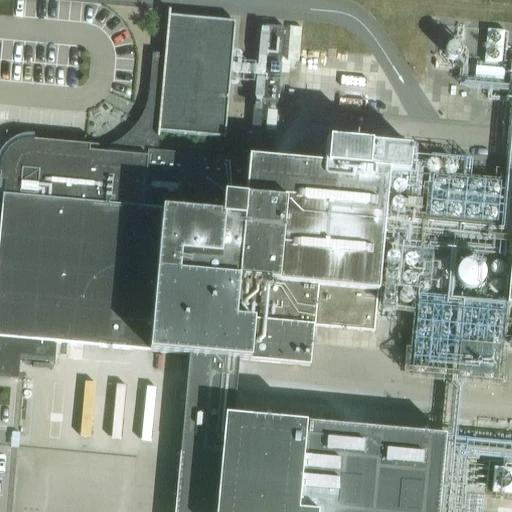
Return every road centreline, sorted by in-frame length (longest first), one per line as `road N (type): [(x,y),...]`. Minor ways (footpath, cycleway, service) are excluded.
road 1 (unknown): [(0,362),(511,399)]
road 2 (unknown): [(511,134),(447,124),(425,105),(371,22),(344,5),(289,0)]
